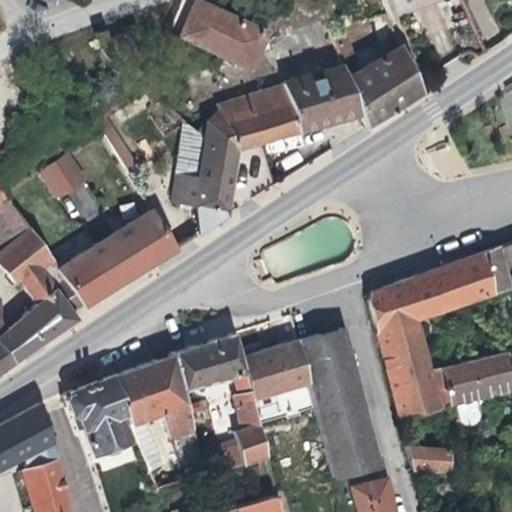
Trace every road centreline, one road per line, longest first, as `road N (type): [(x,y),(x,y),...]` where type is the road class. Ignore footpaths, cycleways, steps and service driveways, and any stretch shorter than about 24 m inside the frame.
road 1 (secondary): [(0,396),(205,261)]
road 2 (residential): [(407,511),(343,278)]
road 3 (secondary): [(205,261),(362,151)]
road 4 (secondary): [(362,151),(511,40)]
road 5 (residential): [(205,261),(262,299),(343,278)]
road 6 (residential): [(136,0),(0,59)]
